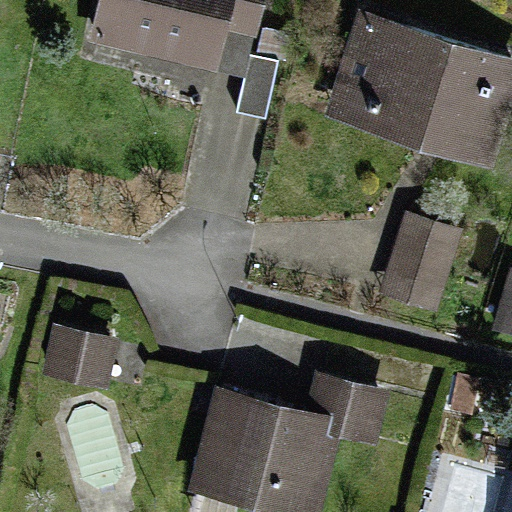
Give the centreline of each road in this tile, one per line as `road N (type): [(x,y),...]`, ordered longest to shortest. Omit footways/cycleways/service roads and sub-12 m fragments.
road 1 (unknown): [(190,282),(232,73)]
road 2 (residential): [(190,282),(0,241)]
